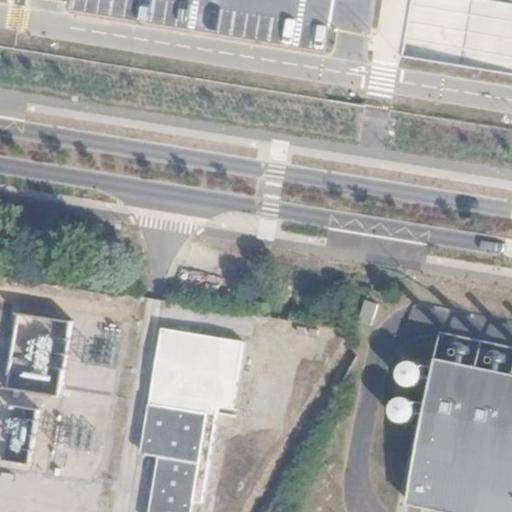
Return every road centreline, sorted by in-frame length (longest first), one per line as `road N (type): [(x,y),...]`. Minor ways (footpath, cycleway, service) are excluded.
road 1 (secondary): [(0,167),(511,251)]
road 2 (secondary): [(511,203),(0,126)]
